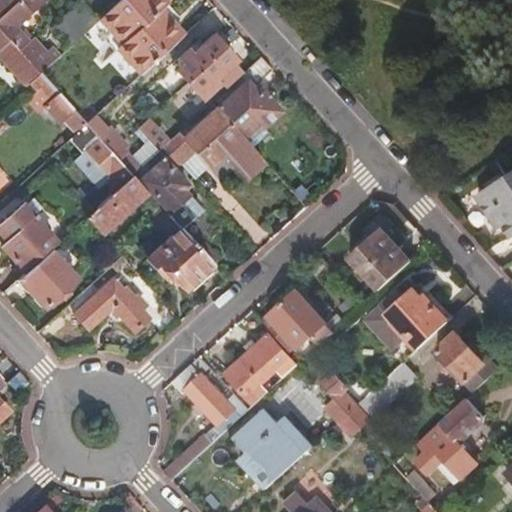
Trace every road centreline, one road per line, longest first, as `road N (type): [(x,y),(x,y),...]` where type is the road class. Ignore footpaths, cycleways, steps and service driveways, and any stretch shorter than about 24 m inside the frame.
road 1 (unclassified): [(125,393),(382,166)]
road 2 (unclassified): [(382,166),(232,0)]
road 3 (unclassified): [(511,305),(382,166)]
